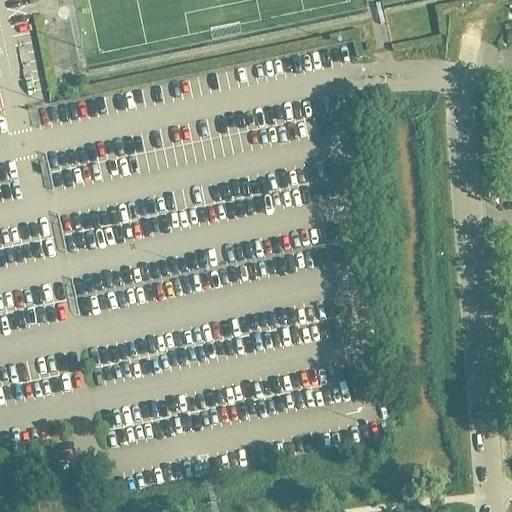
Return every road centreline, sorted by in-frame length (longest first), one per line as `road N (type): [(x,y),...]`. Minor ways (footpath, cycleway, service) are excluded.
road 1 (unclassified): [(493,511),(461,84),(441,76)]
road 2 (unknown): [(76,402),(69,306),(36,207)]
